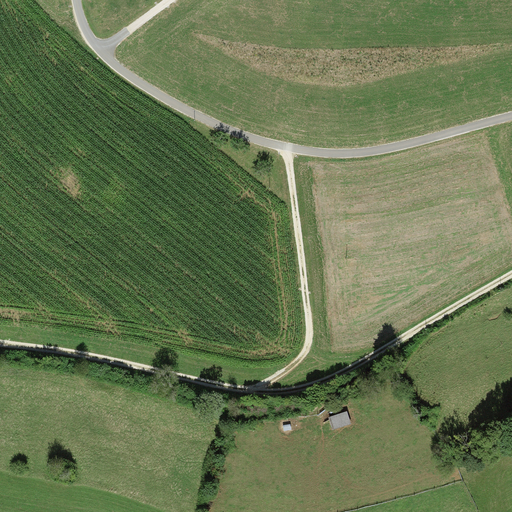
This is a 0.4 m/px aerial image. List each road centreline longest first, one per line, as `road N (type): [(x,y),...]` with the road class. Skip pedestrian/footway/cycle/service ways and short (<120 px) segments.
road 1 (track): [(0,342),(280,393),(324,381),(511,275)]
road 2 (residential): [(73,0),(95,49),(119,73),(189,114),(286,150),(401,146),(511,116)]
road 3 (track): [(253,391),(285,372),(306,340),(286,150)]
